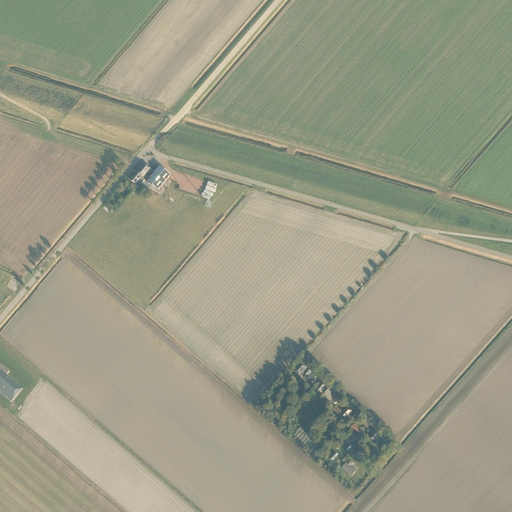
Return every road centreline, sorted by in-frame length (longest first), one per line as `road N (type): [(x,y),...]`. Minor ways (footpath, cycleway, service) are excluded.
road 1 (unclassified): [(412,229),(146,151)]
road 2 (residential): [(412,229),(307,359),(382,434)]
road 3 (unclassified): [(0,319),(146,151)]
road 4 (unclassified): [(146,151),(278,0)]
